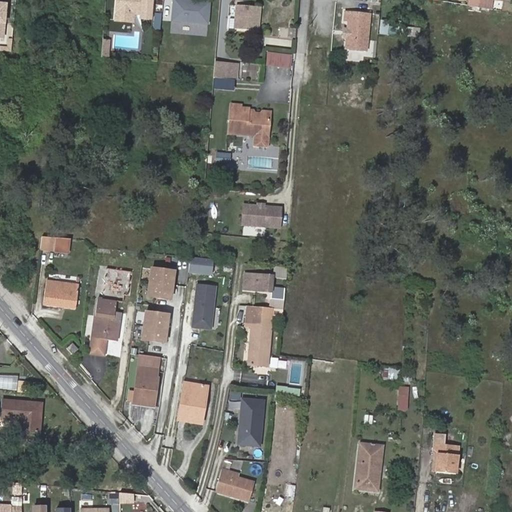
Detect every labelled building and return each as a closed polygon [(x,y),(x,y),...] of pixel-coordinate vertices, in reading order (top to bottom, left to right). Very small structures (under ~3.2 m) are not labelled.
[(117,0),(116,20),(133,21),(134,14),(152,15),(152,0),(117,0)] [(211,2),(189,0),(173,0),(172,22),(209,26),(211,2)] [(491,9),(492,0),(479,0),(479,7),(491,9)] [(235,28),(258,30),(260,8),(237,6),(235,28)] [(346,12),(345,21),(349,22),(347,49),(366,51),(369,14),(346,12)] [(405,28),(405,36),(419,37),(420,29),(405,28)] [(109,41),(102,41),(101,58),(107,58),(109,41)] [(293,52),(267,50),(265,63),(291,66),(293,52)] [(215,62),(214,78),(227,79),(228,63),(215,62)] [(339,107),(347,108),(348,98),(340,97),(339,107)] [(248,113),(248,109),(240,108),(240,106),(231,105),(228,133),(257,135),(257,146),(269,147),(272,114),(248,113)] [(246,146),(244,169),(276,171),(277,148),(246,146)] [(283,208),(244,204),(243,224),(281,227),(283,208)] [(56,250),(58,238),(43,236),(42,248),(56,250)] [(58,238),(56,250),(69,252),(71,239),(58,238)] [(171,300),(175,270),(152,267),(148,297),(171,300)] [(286,279),(287,268),(276,267),(275,278),(286,279)] [(249,273),(248,285),(273,288),(274,276),(249,273)] [(65,305),(64,308),(76,309),(79,284),(47,281),(44,305),(59,307),(60,304),(65,305)] [(212,323),(216,286),(197,284),(193,320),(212,323)] [(99,317),(98,322),(96,338),(98,338),(110,340),(118,341),(120,320),(114,319),(116,300),(114,300),(115,290),(102,288),(101,298),(99,298),(96,316),(99,317)] [(250,317),(249,327),(252,327),(250,364),(268,366),(272,319),(268,319),(269,307),(248,306),(247,317),(250,317)] [(166,341),(170,312),(146,309),(142,338),(166,341)] [(128,321),(120,320),(118,341),(125,341),(128,321)] [(211,329),(212,323),(193,320),(192,327),(211,329)] [(110,340),(98,338),(96,348),(109,349),(110,340)] [(334,362),(312,358),(311,365),(340,369),(344,343),(337,342),(334,362)] [(68,348),(73,354),(78,349),(73,343),(68,348)] [(159,357),(141,354),(136,391),(130,391),(129,401),(134,401),(134,404),(154,408),(159,378),(156,378),(159,357)] [(398,368),(382,367),(381,378),(398,379),(398,368)] [(208,387),(185,383),(179,420),(201,424),(208,387)] [(400,388),(398,410),(406,411),(407,389),(400,388)] [(4,400),(2,418),(22,420),(22,431),(39,432),(42,404),(4,400)] [(365,416),(364,423),(372,424),(373,416),(365,416)] [(247,443),(260,444),(263,420),(249,419),(247,443)] [(511,434),(511,431),(505,431),(503,447),(510,448),(511,434)] [(436,443),(444,444),(445,435),(437,434),(436,443)] [(369,489),(372,443),(362,442),(356,487),(369,489)] [(307,443),(306,451),(328,453),(329,446),(307,443)] [(384,445),(372,443),(369,489),(378,490),(384,445)] [(439,454),(437,472),(457,474),(459,446),(444,444),(436,443),(435,453),(437,453),(439,454)] [(229,475),(230,471),(223,469),(217,491),(249,501),(254,483),(238,478),(229,475)] [(285,495),(293,496),(295,484),(288,482),(285,495)] [(135,494),(122,493),(122,501),(134,503),(135,494)]
